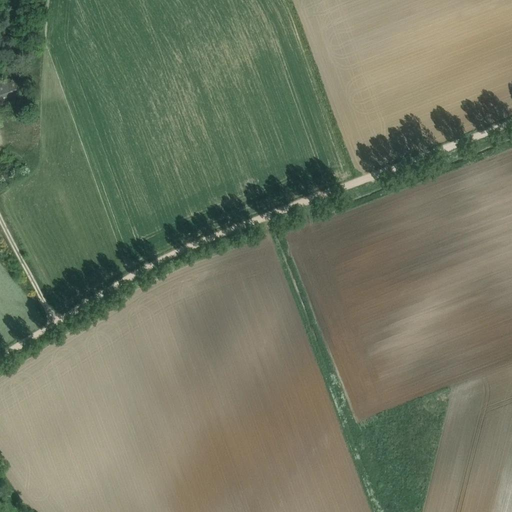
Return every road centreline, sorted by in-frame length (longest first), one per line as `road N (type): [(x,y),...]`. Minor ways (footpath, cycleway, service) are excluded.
road 1 (track): [(0,363),(163,261),(511,126)]
road 2 (track): [(0,217),(57,325)]
